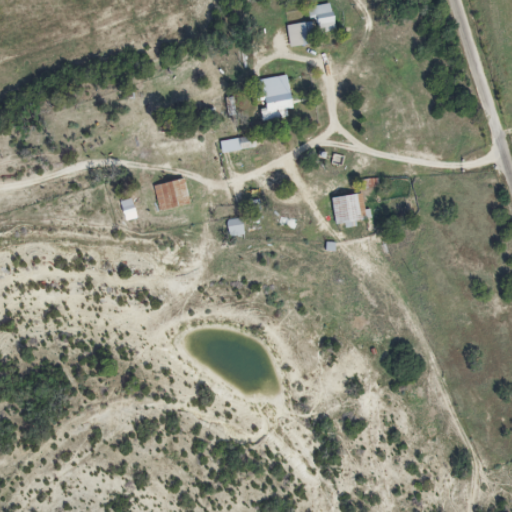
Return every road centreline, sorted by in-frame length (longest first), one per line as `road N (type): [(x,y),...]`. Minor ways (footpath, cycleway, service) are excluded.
road 1 (residential): [(377,231),(383,511),(122,113),(210,59),(294,93),(377,157),(505,157)]
road 2 (residential): [(511,179),(456,0)]
